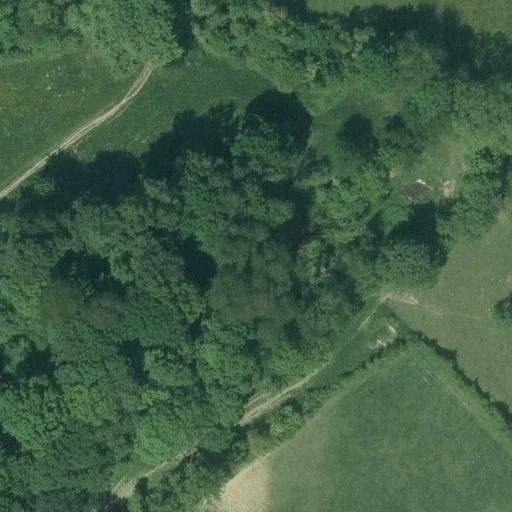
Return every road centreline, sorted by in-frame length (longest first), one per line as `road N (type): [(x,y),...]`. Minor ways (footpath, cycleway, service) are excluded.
road 1 (track): [(196,10),(300,24),(410,64),(470,124),(511,199)]
road 2 (track): [(0,26),(124,2),(196,10)]
